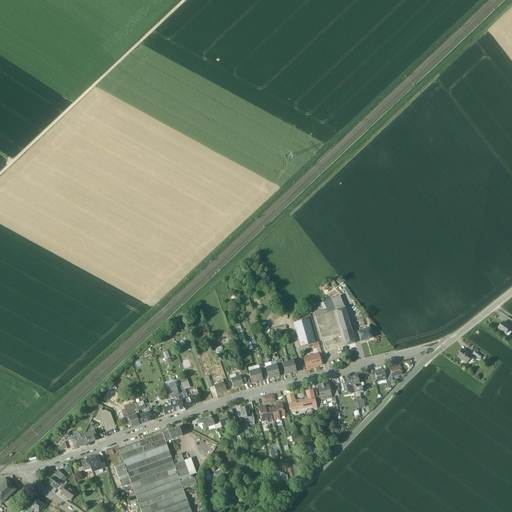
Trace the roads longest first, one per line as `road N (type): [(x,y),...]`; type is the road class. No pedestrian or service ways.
road 1 (residential): [(21,468),(244,395),(413,351)]
road 2 (track): [(293,208),(511,3)]
road 3 (track): [(293,208),(180,313),(213,405)]
road 4 (track): [(183,0),(0,173)]
road 5 (tertiary): [(424,361),(279,511)]
road 6 (track): [(0,367),(53,397),(0,448)]
